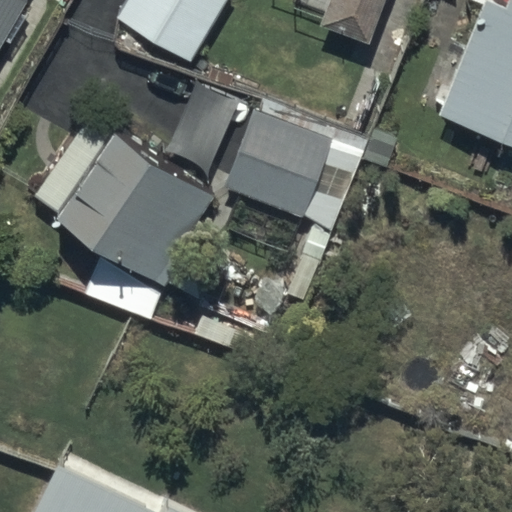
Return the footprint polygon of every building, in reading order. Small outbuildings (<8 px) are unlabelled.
[(0,0),(0,53),(29,5),(21,0),(0,0)] [(229,0),(126,0),(116,18),(191,63),(229,0)] [(388,0),(296,0),(290,16),(372,46),(388,0)] [(511,142),(511,3),(509,11),(485,2),(441,115),(511,142)] [(333,139),(254,111),(241,148),(230,145),(220,173),(231,177),(227,189),(333,228),(343,202),(315,192),(325,167),(355,178),(362,157),(331,145),(333,139)] [(212,199),(110,133),(52,221),(154,288),(212,199)] [(159,511),(58,463),(34,511),(159,511)]
